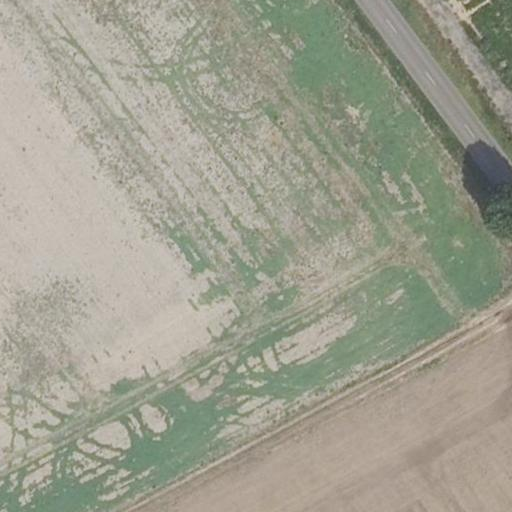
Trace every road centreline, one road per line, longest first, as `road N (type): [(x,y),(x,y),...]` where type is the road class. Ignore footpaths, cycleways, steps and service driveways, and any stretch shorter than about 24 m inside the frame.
road 1 (track): [(511,304),(128,511)]
road 2 (secondary): [(511,191),(371,0)]
